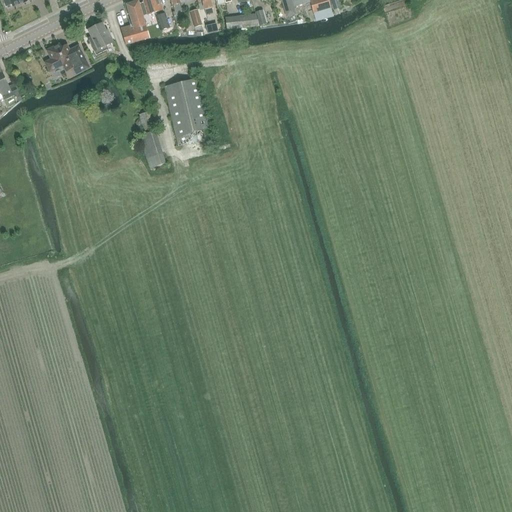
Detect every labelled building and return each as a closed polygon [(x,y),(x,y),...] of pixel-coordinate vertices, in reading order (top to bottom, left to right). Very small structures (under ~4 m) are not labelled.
[(142,0),(144,3),(139,4),(142,16),(147,15),(153,14),(154,16),(156,15),(162,35),(175,31),(173,27),(169,28),(165,14),(164,15),(163,11),(161,4),(160,5),(158,0),(142,0)] [(170,0),(174,12),(172,13),(175,23),(184,20),(183,16),(184,16),(180,3),(178,0),(170,0)] [(210,1),(211,1),(210,0),(197,0),(198,4),(203,3),(206,15),(213,13),(212,8),(210,1)] [(293,7),(291,0),(281,0),(285,11),(286,11),(288,17),(295,15),(293,9),(294,9),(293,7)] [(309,0),(310,2),(315,21),(333,15),(328,0),(309,0)] [(329,0),(333,11),(341,8),(339,0),(329,0)] [(132,25),(121,29),(125,45),(149,38),(142,16),(139,4),(138,1),(126,5),(132,25)] [(204,33),(202,26),(197,10),(190,12),(195,28),(196,34),(204,33)] [(263,11),(256,12),(260,26),(266,24),(263,11)] [(256,14),(240,16),(241,28),(259,26),(256,14)] [(240,16),(225,18),(226,30),(241,28),(240,16)] [(92,39),(88,41),(94,52),(113,43),(108,34),(107,34),(102,24),(88,30),(92,39)] [(69,51),(67,46),(61,48),(59,45),(47,51),(51,60),(45,63),(50,73),(63,67),(65,72),(76,67),(80,73),(89,68),(78,47),(69,51)] [(7,85),(1,73),(0,72),(0,103),(5,102),(5,103),(14,99),(12,95),(17,92),(13,83),(7,85)] [(198,79),(191,80),(164,87),(178,147),(212,138),(198,79)] [(160,165),(158,156),(161,156),(155,131),(143,134),(151,167),(160,165)]
